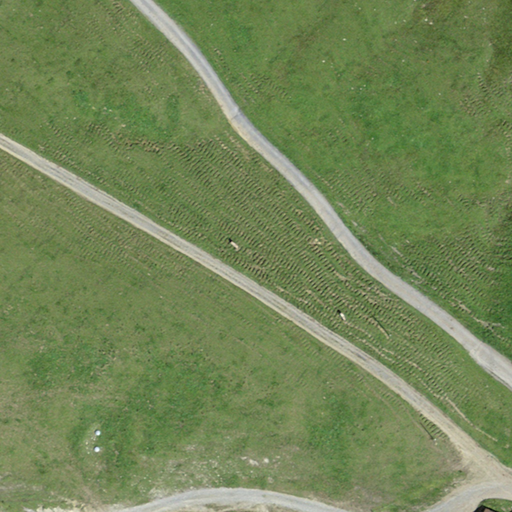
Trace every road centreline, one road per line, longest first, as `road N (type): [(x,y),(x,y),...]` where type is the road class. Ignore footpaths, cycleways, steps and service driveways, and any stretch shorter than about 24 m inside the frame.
road 1 (track): [(0,135),(203,254),(436,415),(496,474)]
road 2 (track): [(511,377),(366,259),(244,127),(188,44),(141,0)]
road 3 (track): [(323,511),(215,493),(137,511)]
